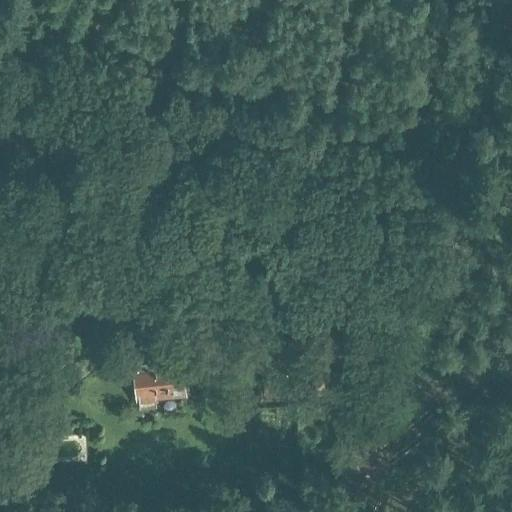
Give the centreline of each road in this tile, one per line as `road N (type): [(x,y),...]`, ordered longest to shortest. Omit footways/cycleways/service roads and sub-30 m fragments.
road 1 (track): [(459,217),(0,55)]
road 2 (track): [(322,511),(511,107)]
